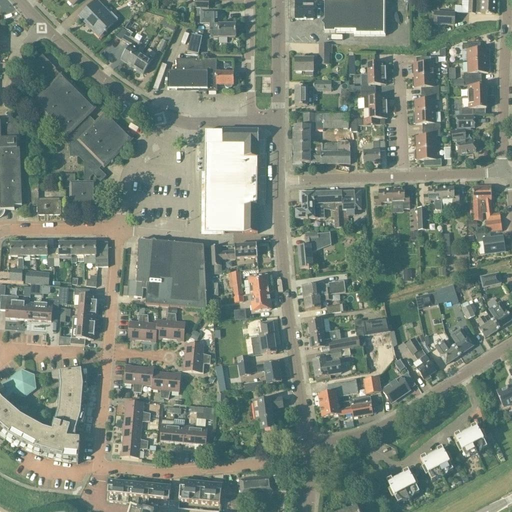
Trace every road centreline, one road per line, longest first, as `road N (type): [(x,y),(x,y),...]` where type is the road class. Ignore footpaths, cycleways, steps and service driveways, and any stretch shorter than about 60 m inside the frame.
road 1 (residential): [(309,466),(152,473),(99,465),(118,230)]
road 2 (residential): [(308,446),(278,182)]
road 3 (residential): [(118,230),(198,237),(199,124)]
road 4 (residential): [(362,434),(383,462),(418,460),(468,417),(474,402),(465,375)]
road 5 (residential): [(501,172),(507,0)]
road 6 (residential): [(161,116),(43,27)]
road 7 (residential): [(278,182),(402,177)]
road 8 (residential): [(161,116),(125,180),(118,230)]
road 9 (residential): [(251,0),(250,122)]
road 10 (residential): [(278,121),(278,0)]
